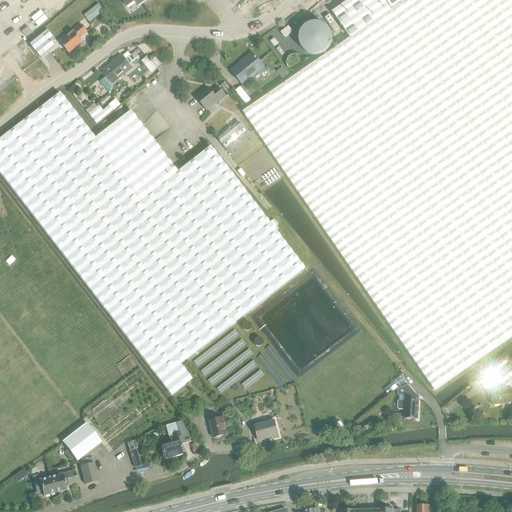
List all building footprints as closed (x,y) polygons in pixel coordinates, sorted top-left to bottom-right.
[(511,0),(407,0),(350,39),(243,113),(434,390),(511,336),(511,0)] [(407,0),(350,0),(332,13),(350,39),(407,0)] [(104,12),(99,5),(84,16),(90,23),(104,12)] [(330,15),(324,18),(335,34),(340,30),(330,15)] [(80,37),(88,31),(82,24),(68,36),(69,37),(61,43),(69,53),(83,41),(80,37)] [(281,33),(285,38),(292,32),(288,27),(281,33)] [(34,52),(39,58),(54,45),(53,43),(55,41),(52,37),(47,30),(29,45),(34,52)] [(128,52),(123,56),(126,59),(125,60),(129,65),(139,57),(135,52),(131,56),(128,52)] [(243,85),(264,67),(252,53),(245,59),(231,71),(243,85)] [(284,73),(286,75),(289,72),(273,53),(269,56),(283,73),(284,73)] [(125,60),(121,55),(102,71),(106,76),(100,81),(109,93),(116,88),(113,84),(132,68),(129,65),(125,60)] [(152,72),(162,63),(156,56),(151,60),(147,55),(142,60),(152,72)] [(225,82),(219,87),(226,96),(233,91),(225,82)] [(219,101),(226,96),(219,87),(218,87),(212,92),(208,87),(195,97),(206,110),(218,101),(219,101)] [(240,87),(235,91),(246,106),(252,101),(240,87)] [(0,139),(0,173),(171,394),(189,380),(178,366),(304,269),(210,147),(177,172),(141,200),(94,138),(60,94),(0,139)] [(93,104),(85,111),(87,114),(96,107),(93,104)] [(96,107),(87,114),(96,124),(112,111),(108,106),(102,111),(98,106),(96,107)] [(130,111),(94,138),(141,200),(177,172),(130,111)] [(238,122),(217,140),(225,150),(247,132),(238,122)] [(11,256),(5,262),(9,265),(15,260),(11,256)] [(489,366),(476,377),(478,380),(485,390),(488,387),(489,389),(498,382),(504,390),(511,389),(511,388),(511,361),(507,356),(491,369),(489,366)] [(394,383),(385,390),(389,395),(398,388),(394,383)] [(417,419),(418,402),(418,396),(416,395),(408,386),(398,389),(398,395),(405,396),(405,401),(399,401),(398,402),(398,408),(399,409),(404,410),(404,418),(406,419),(406,420),(410,420),(412,419),(417,419)] [(511,402),(511,398),(511,389),(504,390),(491,392),(493,405),(511,402)] [(221,437),(226,436),(222,419),(210,423),(214,439),(215,439),(216,440),(220,439),(221,437)] [(272,439),(278,437),(274,421),(254,426),(258,441),(272,437),(272,439)] [(164,460),(182,455),(179,445),(192,442),(182,422),(165,426),(170,442),(160,445),(164,460)] [(77,462),(100,444),(85,425),(62,443),(77,462)] [(134,441),(127,444),(129,451),(136,449),(137,448),(134,441)] [(136,449),(129,451),(134,468),(141,466),(136,449)] [(85,485),(97,481),(92,463),(84,466),(80,467),(85,485)] [(14,475),(18,481),(28,474),(24,468),(14,475)] [(74,471),(50,478),(54,493),(66,490),(65,486),(77,482),(74,471)] [(43,496),(54,493),(50,478),(40,481),(39,476),(32,478),(36,493),(42,491),(43,496)] [(20,497),(20,493),(18,490),(15,489),(12,488),(9,489),(7,490),(6,491),(4,494),(4,497),(5,500),(6,502),(9,504),(12,505),(15,504),(18,502),(20,500),(20,497)]
